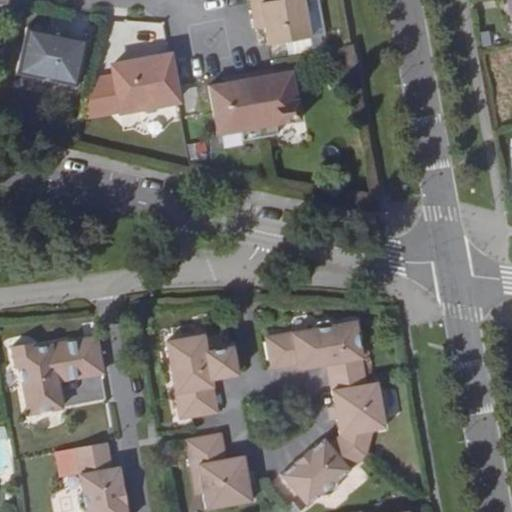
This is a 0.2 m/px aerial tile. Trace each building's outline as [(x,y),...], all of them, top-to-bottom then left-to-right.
[(280,6),(252,11),(255,25),(282,20),(280,6)] [(282,20),(255,25),(259,41),(268,39),(270,48),(275,65),(316,55),(306,14),(282,20)] [(270,48),(268,39),(259,41),(261,50),(270,48)] [(51,50),(64,53),(66,45),(53,42),(51,50)] [(76,104),(87,58),(64,53),(51,50),(29,45),(18,91),(39,96),(38,100),(41,105),(50,107),(54,104),(55,100),(76,104)] [(159,124),(179,121),(172,74),(114,83),(122,130),(143,127),(143,129),(148,133),(156,132),(160,127),(159,124)] [(268,96),(267,90),(251,93),(262,158),(282,154),(281,144),(302,141),(294,92),(268,96)] [(262,158),(251,93),(236,96),(236,101),(229,103),(211,106),(219,155),(241,151),(242,161),(262,158)] [(298,369),(361,358),(355,322),(336,325),(327,320),(317,322),(310,330),(266,338),(271,369),(297,364),(298,369)] [(210,379),(236,374),(231,347),(205,351),(203,335),(172,341),(181,391),(175,392),(180,419),(216,412),(210,379)] [(102,367),(97,337),(34,348),(33,343),(12,346),(16,367),(19,366),(28,414),(62,408),(56,375),(102,367)] [(181,391),(172,341),(166,342),(175,392),(181,391)] [(366,384),(361,358),(327,364),(334,407),(339,436),(385,428),(383,417),(379,393),(377,383),(366,384)] [(102,367),(56,375),(57,382),(103,373),(102,367)] [(385,392),(379,393),(383,417),(390,415),(385,392)] [(0,426),(0,479),(15,476),(4,426),(0,426)] [(226,459),(221,433),(185,440),(190,466),(198,465),(203,493),(206,509),(252,501),(248,485),(246,472),(243,456),(226,459)] [(338,479),(365,456),(339,436),(329,445),(324,439),(310,450),(294,463),(294,464),(281,475),(306,506),(318,496),(328,496),(336,489),(338,479)] [(111,468),(107,443),(75,448),(82,489),(77,498),(79,508),(83,511),(126,511),(126,505),(123,484),(122,484),(120,475),(113,477),(111,468)] [(203,493),(198,465),(190,466),(195,495),(203,493)] [(111,468),(113,477),(120,475),(119,467),(111,468)] [(252,471),(246,472),(248,485),(255,484),(252,471)]
